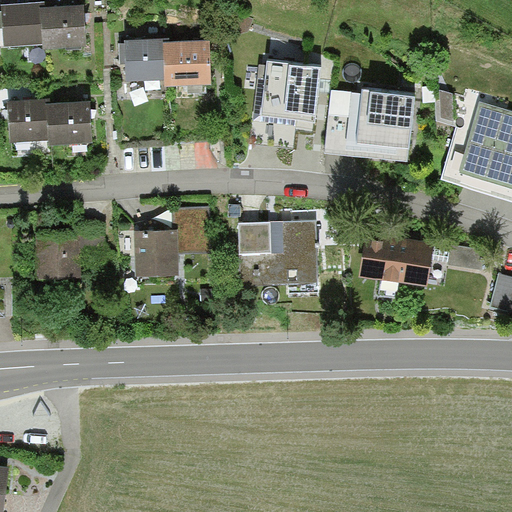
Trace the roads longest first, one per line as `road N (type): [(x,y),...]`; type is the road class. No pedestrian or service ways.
road 1 (residential): [(0,193),(256,180),(362,190),(511,232)]
road 2 (tertiary): [(511,357),(361,354),(0,370)]
